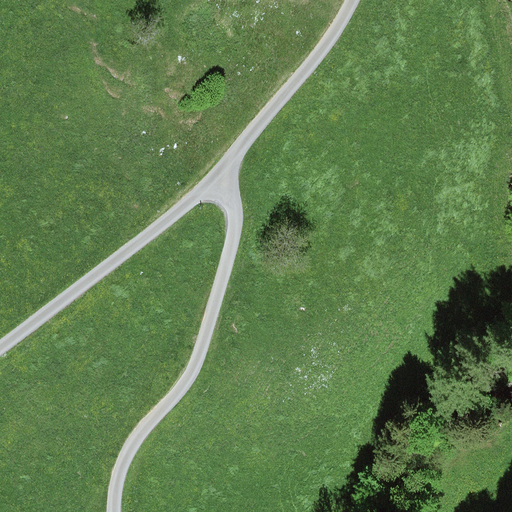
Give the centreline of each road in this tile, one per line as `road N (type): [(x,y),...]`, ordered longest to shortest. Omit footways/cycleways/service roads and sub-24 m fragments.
road 1 (track): [(117,511),(132,450),(184,390),(218,312),(235,237),(235,211),(219,176)]
road 2 (unclassified): [(219,176),(0,351)]
road 3 (unclassified): [(219,176),(328,50),(351,0)]
